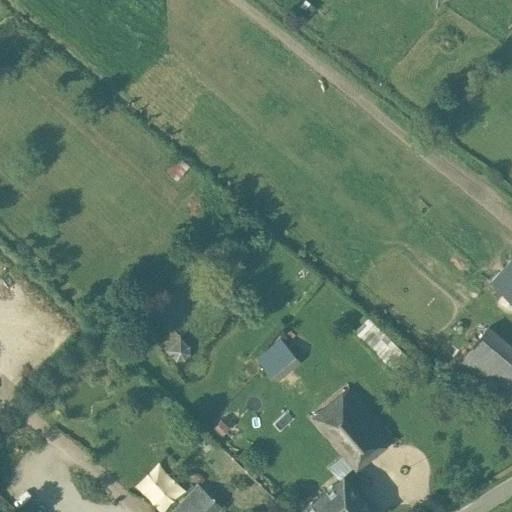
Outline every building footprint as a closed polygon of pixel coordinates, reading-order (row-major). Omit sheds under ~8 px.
[(316,8),(305,0),(304,0),(297,11),(307,19),(316,8)] [(511,303),(511,252),(487,281),(511,303)] [(456,357),(503,400),(511,390),(511,345),(487,323),(456,357)] [(179,334),(165,349),(175,358),(184,358),(189,352),(189,344),(179,334)] [(258,357),(277,380),(299,361),(280,339),(258,357)] [(392,435),(350,385),(311,417),(352,468),(392,435)] [(105,449),(119,472),(144,456),(130,433),(105,449)] [(368,511),(341,478),(300,511),(368,511)] [(216,511),(222,507),(198,484),(170,511),(216,511)]
